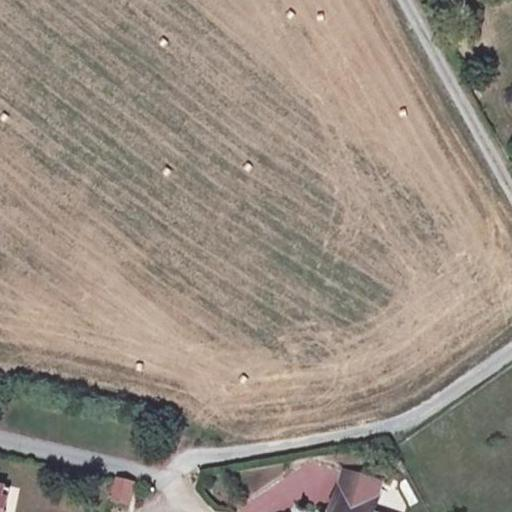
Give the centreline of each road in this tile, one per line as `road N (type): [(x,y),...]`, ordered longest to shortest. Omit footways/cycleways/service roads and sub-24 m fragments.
road 1 (residential): [(163,481),(190,461),(397,424),(511,348)]
road 2 (residential): [(511,187),(407,0)]
road 3 (residential): [(163,481),(0,442)]
